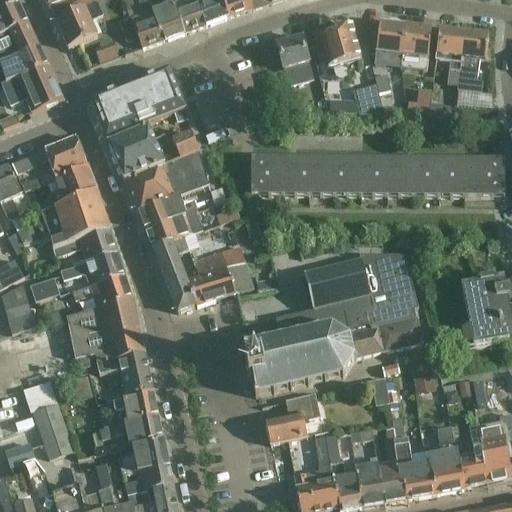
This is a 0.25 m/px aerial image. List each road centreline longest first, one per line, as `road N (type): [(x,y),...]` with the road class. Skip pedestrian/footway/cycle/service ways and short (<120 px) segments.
road 1 (residential): [(80,120),(164,339),(198,511)]
road 2 (residential): [(72,101),(347,0)]
